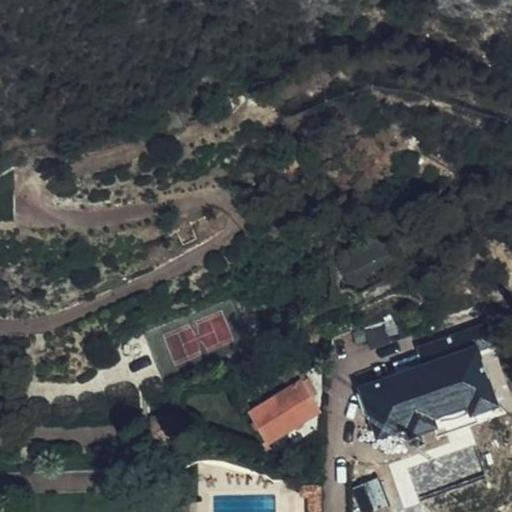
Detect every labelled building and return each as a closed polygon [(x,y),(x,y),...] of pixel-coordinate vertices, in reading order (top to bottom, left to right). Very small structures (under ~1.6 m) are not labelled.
[(399,230),(345,254),(350,254),(350,257),(356,270),(406,246),(399,230)] [(406,246),(356,270),(360,278),(410,255),(406,246)] [(347,274),(356,270),(350,257),(350,254),(345,254),(342,255),(340,262),(347,274)] [(365,327),(366,329),(369,328),(378,346),(419,331),(412,312),(365,327)] [(369,328),(366,329),(372,347),(378,346),(369,328)] [(422,351),(428,367),(430,375),(402,385),(400,376),(364,388),(378,437),(408,426),(411,436),(435,429),(432,419),(469,406),(473,417),(500,408),(485,362),(499,357),(492,347),(495,346),(489,329),(422,351)] [(511,349),(499,345),(495,346),(492,347),(499,357),(485,362),(500,408),(501,413),(507,413),(511,417),(511,349)] [(305,377),(298,365),(295,365),(282,373),(289,386),(252,409),(269,439),(313,413),(322,407),(315,395),(321,391),(311,373),(305,377)] [(430,375),(428,367),(400,376),(402,385),(430,375)] [(432,419),(435,429),(473,417),(469,406),(432,419)] [(179,418),(170,418),(153,417),(153,438),(172,438),(178,438),(179,418)] [(372,435),(371,428),(351,434),(354,442),(372,435)] [(366,511),(384,505),(374,479),(350,487),(358,511),(366,511)] [(309,495),(321,495),(321,484),(309,484),(309,485),(309,495)] [(299,495),(301,495),(309,495),(309,485),(299,486),(299,495)] [(99,511),(99,510),(44,493),(21,511),(22,511),(99,511)]
